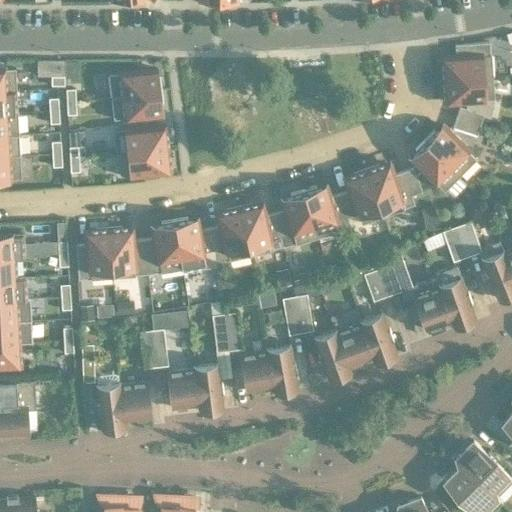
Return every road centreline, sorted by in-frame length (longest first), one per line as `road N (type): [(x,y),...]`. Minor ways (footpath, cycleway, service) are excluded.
road 1 (residential): [(413,30),(412,102),(401,124),(374,138),(191,187),(0,202)]
road 2 (residential): [(100,451),(286,486),(317,484),(380,450),(511,343)]
road 3 (residential): [(511,326),(293,406),(100,451)]
road 4 (residential): [(0,41),(256,41),(413,30)]
